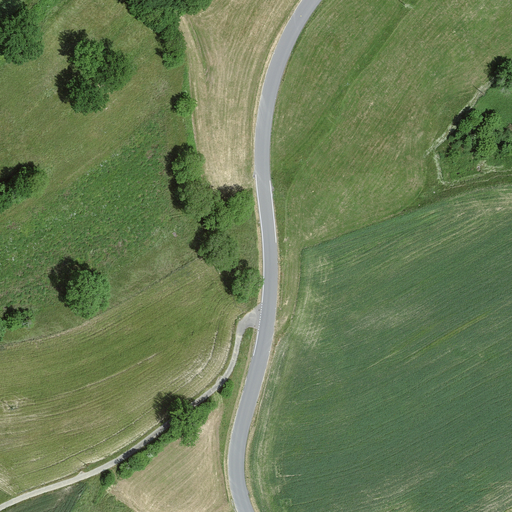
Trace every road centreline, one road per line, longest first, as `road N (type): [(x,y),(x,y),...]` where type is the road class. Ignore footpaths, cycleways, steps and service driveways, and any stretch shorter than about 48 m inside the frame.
road 1 (tertiary): [(313,0),(269,91),(263,173),(271,273),(236,450),(244,511)]
road 2 (track): [(267,319),(250,320),(238,335),(219,384),(118,459),(0,508)]
